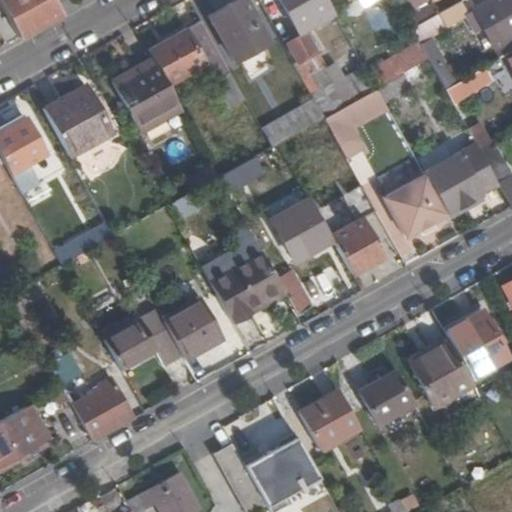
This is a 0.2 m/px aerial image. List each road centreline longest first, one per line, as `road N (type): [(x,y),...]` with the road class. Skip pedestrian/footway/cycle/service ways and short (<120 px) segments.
road 1 (residential): [(511,234),(19,511)]
road 2 (residential): [(134,0),(0,75)]
